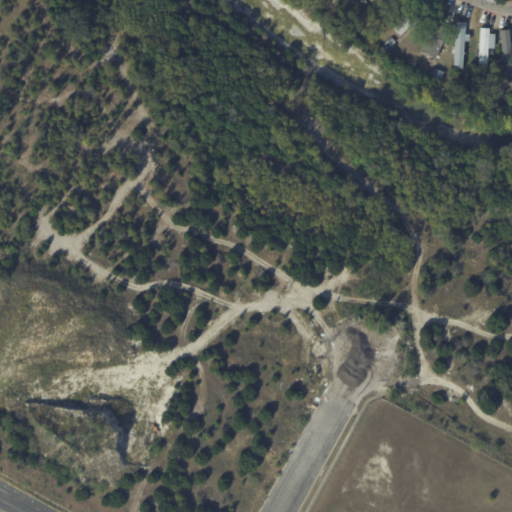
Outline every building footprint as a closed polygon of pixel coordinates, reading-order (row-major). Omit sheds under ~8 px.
[(425,0),(428,4),(434,10),(418,26),(414,22),(399,37),(393,30),(425,0)] [(443,26),(449,29),(435,58),(420,52),(433,22),(443,26)] [(467,23),(466,35),(471,35),(471,42),(465,41),(463,69),(454,68),(457,23),(467,23)] [(489,34),(487,67),(477,66),(480,28),(490,28),(489,34)] [(511,34),(511,47),(511,75),(504,76),(501,30),(511,30),(511,34)] [(437,69),(443,71),(440,79),(434,77),(437,69)]
